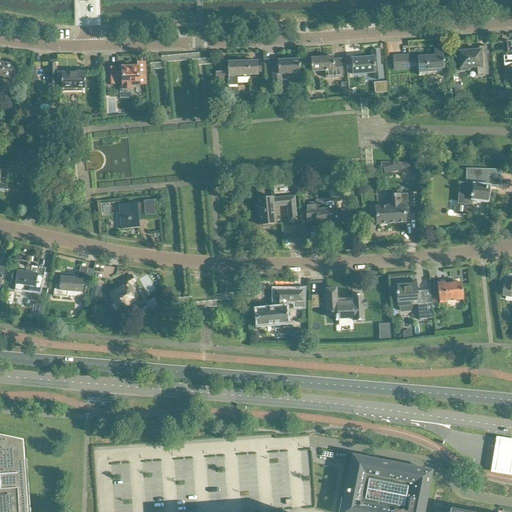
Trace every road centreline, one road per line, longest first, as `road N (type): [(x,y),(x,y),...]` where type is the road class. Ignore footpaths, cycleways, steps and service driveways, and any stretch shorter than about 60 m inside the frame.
road 1 (residential): [(0,226),(115,252),(220,264),(408,260),(511,244)]
road 2 (secondary): [(0,376),(511,427)]
road 3 (secondary): [(511,401),(0,354)]
road 4 (residential): [(511,24),(93,46),(0,39)]
